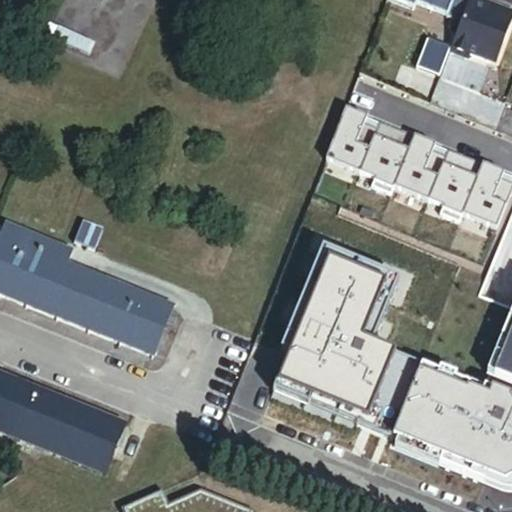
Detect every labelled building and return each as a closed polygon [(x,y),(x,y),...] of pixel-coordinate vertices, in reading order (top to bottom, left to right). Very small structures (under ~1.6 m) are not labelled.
[(389,0),(388,2),(415,12),(417,9),(418,5),(450,17),(448,21),(463,26),(473,0),(389,0)] [(499,46),(501,40),(506,42),(511,27),(511,23),(493,16),(496,8),(473,0),(463,26),(453,55),(469,61),(471,56),(495,65),(502,47),(499,46)] [(450,17),(418,5),(417,9),(448,21),(450,17)] [(511,14),(496,8),(493,16),(511,23),(511,14)] [(453,55),(453,52),(430,43),(420,70),(443,79),(453,55)] [(104,231),(83,223),(75,243),(96,252),(104,231)] [(173,308),(66,266),(72,251),(8,226),(2,240),(0,239),(0,296),(154,357),(173,308)] [(368,406),(384,399),(433,276),(334,236),(295,332),(326,345),(311,382),(368,406)] [(427,429),(496,457),(511,417),(511,300),(484,289),(427,429)] [(106,476),(126,427),(0,376),(0,433),(3,435),(106,476)] [(368,406),(379,411),(384,399),(368,406)]
